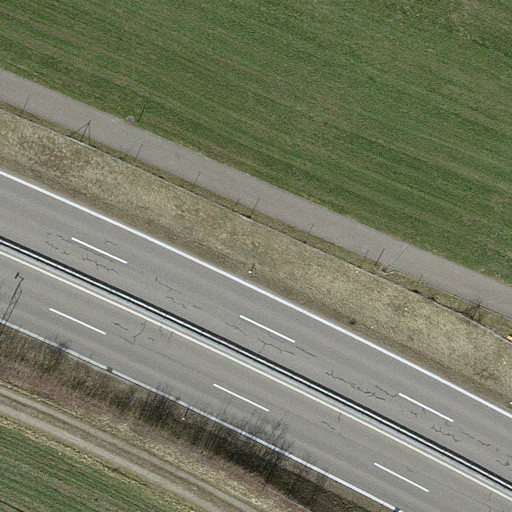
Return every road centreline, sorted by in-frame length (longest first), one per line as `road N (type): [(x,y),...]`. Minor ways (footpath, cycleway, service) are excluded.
road 1 (trunk): [(511,454),(223,308),(0,208)]
road 2 (track): [(0,90),(511,306)]
road 3 (trunk): [(0,287),(468,511)]
road 4 (track): [(231,511),(0,400)]
